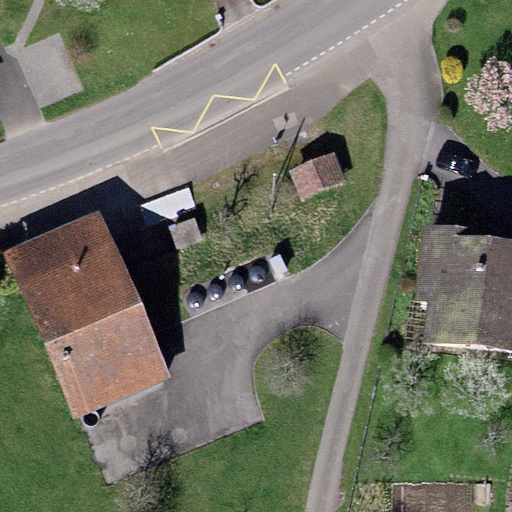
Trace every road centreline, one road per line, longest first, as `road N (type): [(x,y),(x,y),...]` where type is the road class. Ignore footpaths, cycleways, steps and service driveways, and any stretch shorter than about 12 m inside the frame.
road 1 (residential): [(392,0),(407,43),(315,511)]
road 2 (secondary): [(0,170),(215,85),(351,0)]
